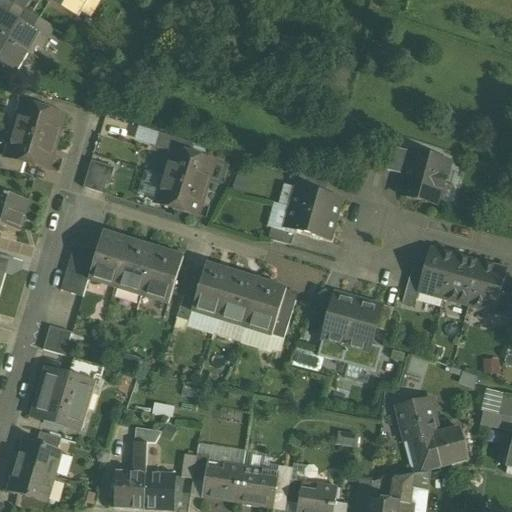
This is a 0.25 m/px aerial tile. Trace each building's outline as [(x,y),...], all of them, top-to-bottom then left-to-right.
[(5,0),(2,0),(0,4),(0,10),(18,22),(24,11),(5,0)] [(5,0),(24,11),(29,1),(27,0),(5,0)] [(88,0),(63,0),(60,5),(78,16),(88,0)] [(18,22),(0,10),(0,37),(28,54),(31,56),(43,37),(18,22)] [(0,37),(0,64),(16,74),(28,54),(0,37)] [(43,98),(20,92),(17,103),(21,105),(39,110),(43,98)] [(39,110),(21,105),(13,131),(56,144),(63,117),(39,110)] [(56,144),(13,131),(5,158),(23,164),(48,171),(56,144)] [(193,145),(158,134),(154,148),(171,153),(172,151),(189,156),(193,145)] [(410,154),(391,148),(385,171),(404,177),(410,154)] [(189,156),(172,151),(171,153),(163,178),(205,191),(214,164),(189,156)] [(449,164),(410,154),(404,177),(398,196),(437,207),(449,164)] [(5,158),(0,156),(0,169),(20,175),(23,164),(5,158)] [(114,169),(91,162),(83,189),(106,196),(114,169)] [(327,184),(300,177),(297,188),(324,196),(327,184)] [(205,191),(163,178),(155,204),(197,217),(205,191)] [(297,188),(295,188),(289,209),(336,222),(342,201),(324,196),(297,188)] [(28,202),(0,194),(0,227),(19,233),(28,202)] [(336,222),(289,209),(283,230),(330,243),(336,222)] [(293,236),(270,229),(267,241),(290,247),(293,236)] [(129,243),(102,235),(97,253),(90,275),(88,281),(115,290),(129,243)] [(129,243),(115,290),(141,298),(156,251),(129,243)] [(74,246),(67,269),(78,272),(85,249),(74,246)] [(85,249),(78,272),(90,275),(97,253),(85,249)] [(455,257),(429,250),(423,273),(417,294),(418,294),(443,301),(455,257)] [(182,259),(156,251),(141,298),(168,306),(180,266),(182,259)] [(480,264),(455,257),(443,301),(468,308),(480,264)] [(506,271),(480,264),(468,308),(494,315),(500,294),(506,271)] [(192,270),(180,266),(171,295),(183,298),(192,270)] [(232,275),(205,267),(203,273),(194,302),(190,313),(218,322),(232,275)] [(67,269),(60,292),(72,295),(78,272),(67,269)] [(192,270),(183,298),(194,302),(203,273),(192,270)] [(411,270),(402,304),(414,308),(418,294),(417,294),(423,273),(411,270)] [(90,275),(78,272),(72,295),(83,298),(88,281),(90,275)] [(259,283),(232,275),(218,322),(244,330),(259,283)] [(286,292),(259,283),(244,330),(272,339),(284,298),(286,292)] [(511,297),(500,294),(494,315),(493,317),(511,321),(511,309),(508,308),(511,297)] [(349,301),(334,297),(321,342),(345,349),(358,300),(353,299),(349,301)] [(194,302),(183,298),(177,317),(188,321),(190,313),(194,302)] [(295,301),(284,298),(272,337),(283,341),(295,301)] [(365,306),(363,302),(358,300),(345,349),(341,364),(375,374),(382,350),(370,346),(375,330),(380,310),(365,306)] [(393,310),(381,307),(380,310),(375,330),(386,333),(393,310)] [(60,331),(49,328),(43,351),(53,354),(60,331)] [(71,335),(60,331),(53,354),(64,358),(71,335)] [(104,369),(73,360),(69,375),(94,382),(95,378),(101,380),(104,369)] [(69,375),(46,368),(30,419),(79,434),(94,382),(69,375)] [(511,396),(501,394),(496,416),(503,418),(511,419),(511,396)] [(431,401),(395,410),(404,444),(413,442),(431,438),(437,436),(431,413),(433,409),(431,401)] [(496,416),(483,413),(481,425),(500,430),(503,418),(496,416)] [(511,419),(503,418),(500,430),(511,432),(511,419)] [(162,434),(136,430),(134,444),(147,445),(155,445),(162,434)] [(437,436),(431,438),(439,469),(467,462),(459,430),(437,436)] [(59,441),(38,435),(35,445),(56,451),(59,441)] [(431,438),(413,442),(421,473),(439,469),(431,438)] [(35,445),(21,441),(14,467),(53,479),(60,452),(56,451),(35,445)] [(134,444),(133,465),(146,466),(147,445),(134,444)] [(209,457),(196,455),(196,458),(192,481),(192,482),(203,484),(205,469),(207,470),(209,457)] [(196,458),(184,457),(181,479),(192,481),(196,458)] [(53,479),(14,467),(6,493),(20,497),(42,504),(46,505),(53,479)] [(223,467),(222,472),(207,470),(205,469),(203,484),(201,498),(237,503),(242,469),(223,467)] [(291,470),(278,468),(276,480),(277,481),(275,495),(287,497),(289,481),(291,470)] [(261,472),(242,469),(237,503),(273,509),(275,495),(277,481),(276,480),(261,478),(261,472)] [(145,475),(115,473),(113,510),(143,511),(145,475)] [(430,474),(413,477),(411,491),(427,493),(430,474)] [(172,511),(175,477),(145,475),(143,511),(144,511),(172,511)] [(413,477),(393,480),(390,503),(399,504),(399,506),(409,507),(409,505),(411,491),(413,477)] [(371,483),(369,495),(388,498),(387,503),(390,503),(393,480),(371,483)] [(303,483),(289,481),(287,497),(286,503),(298,505),(301,490),(302,490),(303,483)] [(371,483),(359,481),(357,494),(369,496),(369,495),(371,483)] [(302,490),(301,490),(298,505),(297,511),(333,511),(337,491),(317,488),(316,493),(302,490)] [(424,511),(427,493),(411,491),(409,505),(414,506),(412,511),(424,511)] [(369,496),(357,494),(354,511),(366,511),(368,502),(369,496)] [(287,497),(275,495),(273,509),(285,510),(286,503),(287,497)] [(39,511),(42,504),(20,497),(17,508),(31,511),(39,511)] [(387,505),(368,502),(366,511),(398,511),(399,506),(399,504),(390,503),(387,503),(387,505)]
